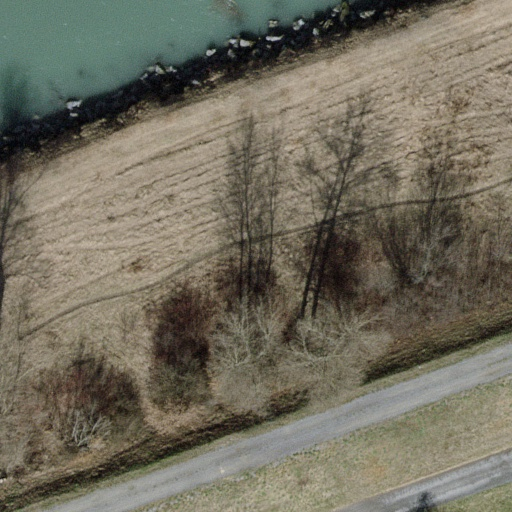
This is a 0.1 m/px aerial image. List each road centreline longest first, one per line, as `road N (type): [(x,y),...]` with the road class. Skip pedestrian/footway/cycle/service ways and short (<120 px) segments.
road 1 (track): [(511,347),(49,511)]
road 2 (track): [(511,454),(353,511)]
